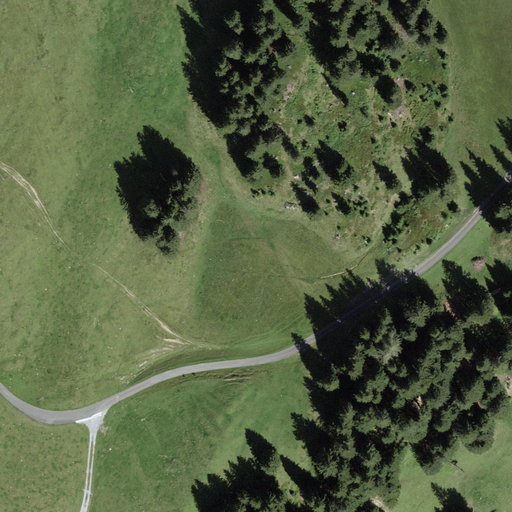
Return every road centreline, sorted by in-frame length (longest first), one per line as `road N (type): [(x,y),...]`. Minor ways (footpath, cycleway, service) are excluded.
road 1 (track): [(0,387),(43,415),(87,413),(173,373),(297,348),(401,282)]
road 2 (track): [(401,282),(454,241),(511,178)]
